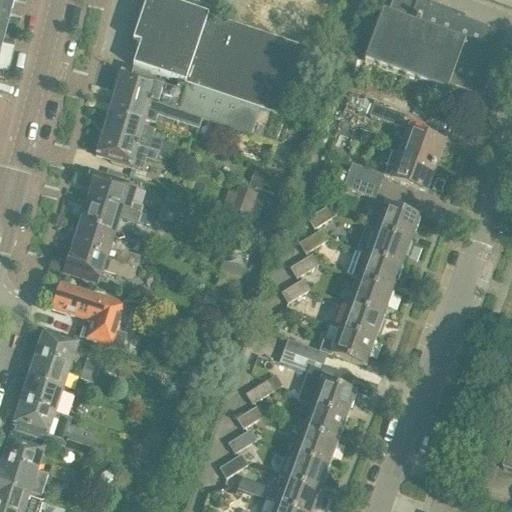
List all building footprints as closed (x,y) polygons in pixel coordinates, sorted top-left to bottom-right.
[(307,51),(237,27),(157,0),(146,0),(132,43),(139,45),(132,68),(284,119),(307,51)] [(415,8),(415,7),(397,0),(392,0),(387,15),(382,14),(383,13),(381,12),(363,62),(446,92),(448,86),(482,98),(488,83),(486,82),(497,50),(499,51),(505,35),(463,20),(461,25),(415,8)] [(134,74),(133,74),(131,73),(131,75),(121,72),(118,79),(117,85),(114,93),(113,92),(113,93),(201,122),(201,121),(223,129),(250,138),(259,112),(223,99),(178,84),(176,91),(147,83),(148,79),(134,74)] [(111,111),(109,117),(142,126),(143,122),(154,126),(157,118),(198,131),(201,122),(113,93),(116,94),(113,102),(110,101),(108,110),(111,111)] [(368,118),(397,128),(401,117),(373,106),(368,118)] [(105,130),(103,137),(157,154),(160,145),(161,144),(149,140),(151,132),(141,129),(142,126),(109,117),(108,121),(105,122),(103,128),(105,130)] [(392,153),(391,154),(433,170),(442,144),(400,129),(397,139),(404,142),(399,156),(392,153)] [(157,154),(103,137),(99,150),(97,151),(95,158),(101,160),(103,159),(112,161),(111,165),(141,174),(145,160),(155,163),(157,154)] [(171,158),(173,148),(160,145),(157,154),(171,158)] [(433,170),(391,154),(383,178),(424,193),(433,170)] [(351,166),(347,178),(375,188),(379,176),(351,166)] [(91,193),(89,200),(156,222),(158,214),(123,202),(128,187),(93,176),(88,192),(91,193)] [(375,188),(347,178),(343,189),(371,200),(375,188)] [(230,211),(248,218),(256,196),(237,190),(230,211)] [(80,228),(112,238),(118,218),(153,229),(156,222),(89,200),(86,210),(83,209),(79,220),(82,221),(80,228)] [(385,207),(376,233),(408,244),(408,243),(411,235),(413,236),(419,222),(416,221),(417,220),(417,219),(385,207)] [(329,208),(307,221),(313,232),(335,218),(329,208)] [(80,228),(73,250),(135,271),(139,259),(108,249),(112,238),(80,228)] [(320,232),(317,234),(298,246),(305,257),(327,243),(320,232)] [(376,233),(367,257),(399,269),(399,268),(402,260),(404,261),(410,246),(407,246),(408,244),(376,233)] [(135,271),(73,250),(71,258),(68,257),(63,273),(97,284),(101,272),(132,282),(135,271)] [(347,278),(358,282),(390,293),(393,284),(395,285),(401,271),(398,270),(399,269),(367,257),(356,253),(347,278)] [(311,257),(308,259),(289,271),(296,281),(318,268),(311,257)] [(303,282),(299,284),(281,295),(287,306),(309,292),(303,282)] [(357,284),(349,306),(381,318),(384,309),(387,310),(392,296),(389,295),(389,294),(390,293),(358,282),(357,284)] [(86,328),(88,329),(86,334),(87,334),(85,341),(120,352),(124,338),(116,335),(125,308),(58,286),(51,310),(88,322),(86,328)] [(349,306),(340,330),(372,342),(375,333),(378,334),(383,320),(380,319),(381,318),(349,306)] [(224,317),(223,316),(200,308),(195,324),(218,332),(224,317)] [(286,342),(282,354),(322,368),(326,357),(331,359),(332,356),(363,368),(363,366),(366,358),(369,359),(374,345),(371,344),(372,342),(340,330),(334,345),(322,341),(317,354),(286,342)] [(39,347),(35,358),(69,368),(76,346),(43,335),(42,337),(39,338),(37,345),(39,347)] [(299,403),(312,408),(313,408),(344,419),(344,418),(347,410),(349,411),(355,397),(352,396),(353,395),(353,394),(322,383),(322,380),(318,379),(322,368),(282,354),(279,365),(309,376),(299,403)] [(29,377),(27,384),(60,394),(69,368),(35,358),(32,368),(29,367),(27,376),(29,377)] [(85,361),(82,371),(97,376),(101,366),(85,361)] [(97,376),(82,371),(79,381),(94,386),(97,376)] [(24,393),(20,404),(65,419),(71,400),(66,396),(60,394),(27,384),(24,383),(21,392),(24,393)] [(273,394),(267,383),(245,397),(251,407),(273,394)] [(65,419),(20,404),(17,414),(14,415),(12,421),(14,424),(13,426),(47,436),(47,435),(59,439),(65,419)] [(258,408),(255,410),(236,421),(242,432),(265,419),(258,408)] [(312,408),(303,433),(335,444),(335,443),(338,435),(341,436),(346,421),(343,421),(344,420),(344,419),(313,408),(312,408)] [(145,445),(174,455),(179,442),(150,432),(145,445)] [(249,433),(246,435),(227,446),(234,457),(256,443),(249,433)] [(303,433),(294,457),(326,469),(326,467),(329,459),(332,460),(337,446),(334,445),(335,445),(335,444),(303,433)] [(64,450),(94,460),(98,446),(68,437),(64,450)] [(5,453),(2,463),(42,477),(43,475),(31,471),(38,450),(9,441),(8,443),(6,444),(3,450),(5,453)] [(219,471),(223,478),(225,481),(247,468),(241,457),(219,471)] [(294,457),(285,482),(317,494),(317,492),(320,484),(323,485),(328,471),(325,470),(326,469),(294,457)] [(0,488),(23,496),(24,493),(36,497),(42,477),(2,463),(0,468),(0,488)] [(51,468),(48,477),(72,485),(75,475),(51,468)] [(285,482),(276,507),(288,511),(310,511),(311,509),(314,509),(319,495),(316,494),(317,494),(285,482)] [(0,511),(39,511),(37,511),(40,503),(23,497),(23,496),(0,488),(0,511)] [(288,511),(276,507),(264,503),(261,511),(288,511)]
